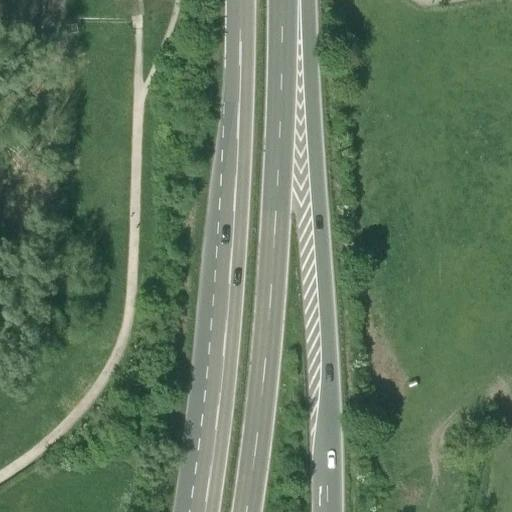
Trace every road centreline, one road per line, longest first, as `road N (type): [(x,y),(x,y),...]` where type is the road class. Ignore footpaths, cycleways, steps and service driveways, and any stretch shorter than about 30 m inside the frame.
road 1 (primary): [(246,511),(274,245),(280,0)]
road 2 (primary): [(238,0),(230,252),(204,511)]
road 3 (trunk): [(330,475),(309,0)]
road 4 (track): [(140,96),(128,336),(93,399),(52,441),(0,476)]
road 5 (track): [(0,342),(45,278),(71,193),(63,51)]
